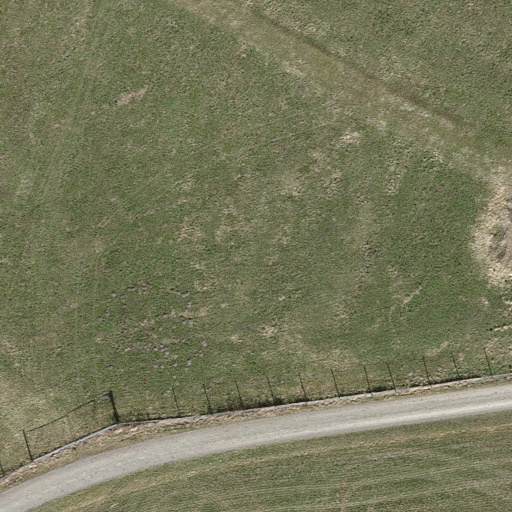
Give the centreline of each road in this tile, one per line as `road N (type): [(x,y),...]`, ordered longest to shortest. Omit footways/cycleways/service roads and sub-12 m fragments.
road 1 (track): [(511,400),(172,450),(18,511)]
road 2 (track): [(511,183),(188,0)]
